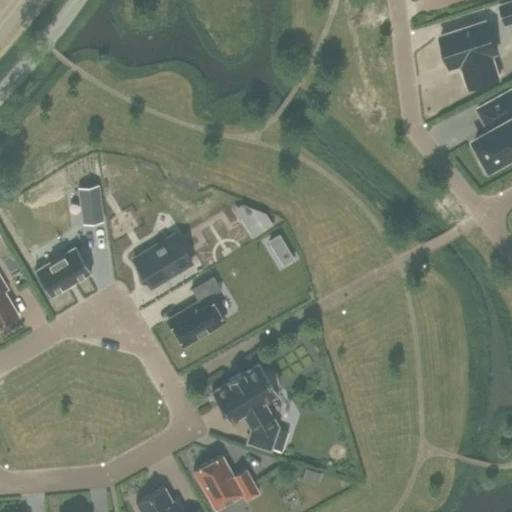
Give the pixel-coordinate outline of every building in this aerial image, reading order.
[(511,0),(510,0),(501,3),(502,7),(504,6),(507,18),(506,18),(507,23),(511,21),(511,0)] [(486,20),(440,35),(450,66),(462,62),(469,86),(499,77),(491,53),(496,51),(486,20)] [(511,88),(478,107),(491,130),(475,139),(478,144),(474,146),(484,163),(487,161),(490,167),(511,154),(511,88)] [(98,184),(78,187),(83,222),(103,220),(98,184)] [(272,223),(265,213),(249,223),(256,234),(272,223)] [(176,233),(135,257),(152,286),(193,262),(176,233)] [(279,234),(269,240),(273,247),(283,241),(279,234)] [(91,271),(76,245),(34,270),(50,295),(91,271)] [(2,249),(0,250),(0,276),(7,289),(21,280),(2,249)] [(183,344),(223,320),(208,295),(210,294),(221,288),(213,275),(191,288),(197,298),(198,300),(168,319),(183,344)] [(0,276),(0,325),(18,315),(4,291),(7,289),(0,276)] [(229,380),(211,391),(229,421),(242,413),(251,428),(247,441),(270,448),(277,425),(263,401),(277,392),(274,386),(278,383),(277,378),(276,374),(274,371),(272,369),(268,366),(263,369),(259,362),(242,373),(241,371),(228,379),(229,380)] [(232,474),(220,453),(193,469),(215,509),(243,493),(246,499),(258,492),(245,467),(232,474)] [(175,508),(163,485),(135,501),(141,511),(201,511),(198,506),(187,511),(184,511),(181,505),(175,508)]
